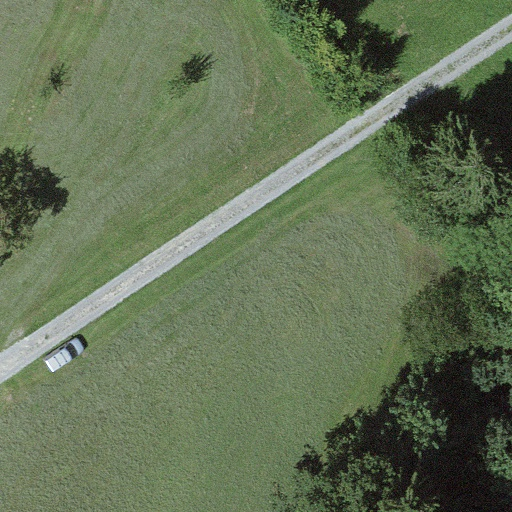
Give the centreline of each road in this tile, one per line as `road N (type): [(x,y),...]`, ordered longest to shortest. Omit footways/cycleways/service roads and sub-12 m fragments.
road 1 (track): [(511,27),(0,368)]
road 2 (track): [(0,367),(185,0)]
